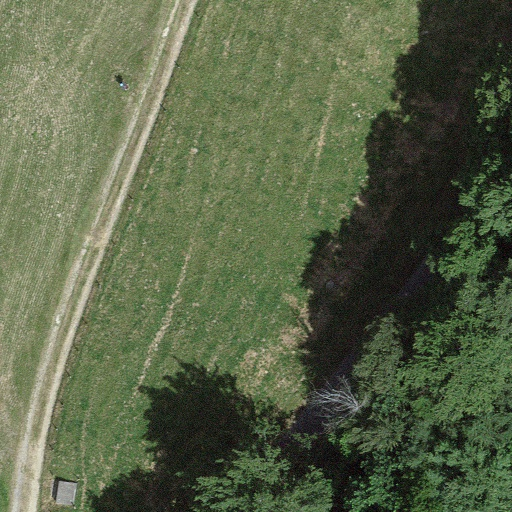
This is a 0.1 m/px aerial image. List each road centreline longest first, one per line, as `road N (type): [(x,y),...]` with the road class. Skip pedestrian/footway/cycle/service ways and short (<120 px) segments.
road 1 (track): [(22,511),(37,410),(186,0)]
road 2 (track): [(233,511),(406,304),(511,152)]
